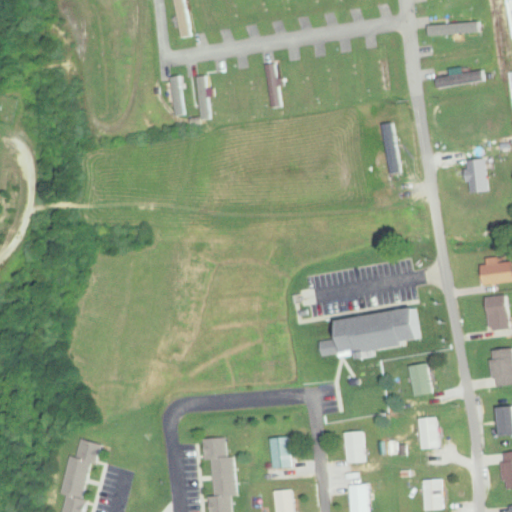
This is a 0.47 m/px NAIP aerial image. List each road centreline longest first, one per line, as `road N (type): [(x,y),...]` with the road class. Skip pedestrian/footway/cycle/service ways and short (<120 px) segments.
road 1 (residential): [(480,511),(468,391),(405,21)]
road 2 (residential): [(130,478),(120,511),(182,472),(181,410),(192,404),(316,396)]
